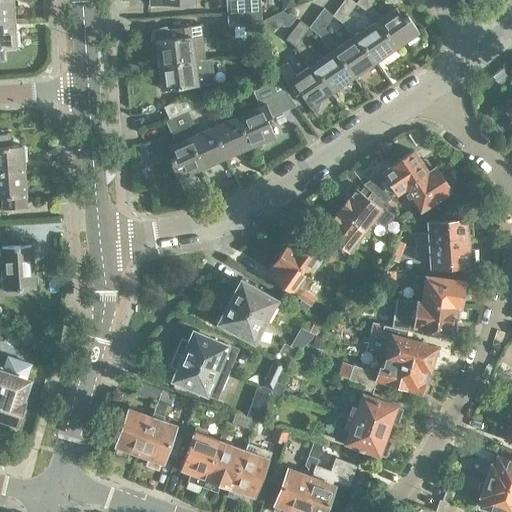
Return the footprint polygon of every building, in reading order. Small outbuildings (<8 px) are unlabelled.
[(0,0),(0,22),(15,21),(13,0),(0,0)] [(226,0),(227,12),(261,10),(260,0),(226,0)] [(351,0),(344,0),(332,15),(333,16),(342,23),(352,37),(360,48),(364,46),(375,61),(396,47),(385,31),(381,33),(373,22),(359,32),(347,16),(356,4),(355,3),(351,0)] [(381,17),(372,4),(374,0),(357,0),(355,3),(356,4),(366,11),(373,22),(381,33),(385,31),(396,47),(419,31),(408,15),(404,18),(396,7),(381,17)] [(333,16),(332,15),(324,8),(309,27),(309,28),(317,33),(330,52),(338,63),(342,60),(353,76),(375,61),(364,46),(360,48),(352,37),(338,46),(325,27),(333,16)] [(261,10),(227,12),(228,25),(262,23),(261,10)] [(287,23),(281,13),(263,23),(264,37),(287,23)] [(309,28),(309,27),(300,20),(285,39),(295,46),(309,66),(317,78),(320,75),(331,91),(353,76),(342,60),(338,63),(330,52),(316,61),(301,39),(309,28)] [(15,21),(0,22),(0,47),(16,46),(15,21)] [(161,65),(195,61),(205,60),(201,25),(156,30),(161,65)] [(165,98),(177,96),(176,88),(208,84),(205,60),(195,61),(161,65),(165,98)] [(317,78),(309,66),(294,76),(285,63),(277,69),(294,93),(299,90),(310,106),(331,91),(320,75),(317,78)] [(251,146),(275,136),(267,118),(272,116),(269,108),(288,94),(277,78),(255,88),(266,104),(242,115),(247,127),(243,129),(251,146)] [(202,105),(203,104),(218,98),(215,91),(196,100),(194,95),(182,100),(186,111),(202,105)] [(168,120),(186,111),(182,100),(163,109),(167,119),(168,120)] [(186,111),(190,120),(206,113),(202,105),(203,104),(186,111)] [(192,124),(190,120),(186,111),(168,120),(167,119),(168,120),(164,121),(169,134),(192,124)] [(247,127),(242,115),(218,125),(223,137),(219,138),(227,157),(251,146),(243,129),(247,127)] [(218,125),(193,136),(199,147),(195,149),(203,167),(227,157),(219,138),(223,137),(218,125)] [(0,172),(23,170),(21,145),(11,146),(10,134),(0,134),(0,172)] [(199,147),(193,136),(170,146),(175,158),(170,160),(178,178),(203,167),(195,149),(199,147)] [(365,185),(371,191),(383,202),(396,193),(431,169),(425,159),(420,158),(419,159),(413,150),(381,170),(383,173),(365,185)] [(435,167),(404,188),(418,210),(449,189),(449,188),(450,188),(451,183),(447,176),(442,175),(441,176),(435,167)] [(23,170),(0,172),(0,197),(1,198),(2,209),(26,207),(23,170)] [(355,189),(338,210),(365,231),(374,219),(384,227),(395,213),(393,211),(386,204),(383,202),(371,191),(366,197),(355,189)] [(393,211),(399,205),(392,198),(386,204),(393,211)] [(365,231),(338,210),(322,231),(348,252),(365,231)] [(414,233),(415,245),(468,241),(467,234),(472,233),(471,220),(467,221),(466,219),(426,221),(427,233),(414,233)] [(326,254),(296,232),(288,242),(284,242),(280,247),(282,252),(280,253),(312,276),(321,263),(335,272),(341,263),(347,267),(352,260),(332,245),(326,254)] [(403,252),(407,244),(398,240),(394,248),(403,252)] [(468,249),(468,241),(415,245),(416,256),(429,255),(430,268),(469,265),(469,263),(474,263),(473,249),(468,249)] [(0,276),(3,276),(4,289),(34,287),(30,244),(0,245),(0,276)] [(399,262),(403,252),(394,248),(390,258),(399,262)] [(312,276),(280,253),(279,255),(275,255),(272,260),(273,264),(266,274),(297,295),(296,296),(301,299),(298,305),(307,311),(316,297),(304,288),(312,276)] [(368,269),(377,277),(385,269),(377,260),(368,269)] [(418,300),(460,306),(463,281),(425,276),(425,278),(416,276),(414,290),(423,291),(422,301),(418,300)] [(229,284),(222,296),(266,319),(277,299),(240,279),(235,287),(229,284)] [(266,319),(222,296),(215,310),(222,313),(217,322),(254,342),(266,319)] [(458,318),(460,306),(418,300),(415,326),(452,331),(453,321),(458,318)] [(386,326),(395,328),(407,331),(410,320),(389,315),(386,326)] [(428,370),(435,347),(411,340),(413,333),(373,324),(370,338),(390,342),(388,348),(391,349),(388,358),(393,360),(426,370),(428,370)] [(297,335),(310,342),(316,336),(301,328),(297,335)] [(227,344),(193,329),(188,340),(181,337),(175,351),(228,373),(235,358),(232,357),(236,348),(227,344)] [(300,351),(310,342),(297,335),(291,346),(300,351)] [(323,351),(326,341),(315,337),(312,347),(323,351)] [(228,373),(175,351),(169,365),(176,368),(171,378),(206,393),(218,398),(228,373)] [(426,370),(393,360),(388,358),(385,368),(380,366),(378,373),(343,361),(338,376),(384,391),(386,383),(418,393),(426,370)] [(22,416),(24,409),(21,403),(19,403),(27,380),(16,377),(20,364),(5,359),(1,372),(0,371),(0,415),(13,420),(14,418),(16,419),(22,416)] [(284,364),(274,359),(262,385),(272,390),(284,364)] [(157,402),(162,390),(139,381),(135,394),(157,402)] [(272,391),(282,395),(286,385),(276,381),(272,391)] [(268,401),(272,391),(264,388),(260,398),(268,401)] [(171,407),(175,394),(162,390),(157,402),(152,416),(153,416),(140,452),(149,456),(147,463),(159,467),(162,460),(163,461),(176,425),(162,419),(167,406),(171,407)] [(278,405),(282,395),(272,391),(268,401),(278,405)] [(360,407),(357,407),(355,406),(351,416),(387,430),(391,421),(396,423),(401,409),(395,407),(396,405),(365,394),(360,407)] [(199,423),(205,405),(195,402),(189,419),(199,423)] [(153,416),(152,416),(130,408),(116,444),(118,444),(116,451),(128,456),(131,449),(140,452),(153,416)] [(252,430),(256,420),(236,412),(232,422),(252,430)] [(341,422),(340,425),(336,436),(348,441),(347,443),(378,455),(379,452),(385,454),(390,441),(384,438),(387,430),(351,416),(340,412),(336,421),(341,422)] [(275,425),(271,436),(284,441),(288,429),(275,425)] [(195,430),(196,430),(181,469),(192,473),(189,481),(202,486),(220,439),(206,434),(207,431),(195,427),(195,430)] [(244,448),(220,439),(202,486),(217,491),(220,484),(229,487),(244,448)] [(303,469),(302,472),(287,467),(274,503),(275,503),(273,510),(278,511),(286,511),(288,508),(297,511),(322,443),(314,440),(305,465),(308,469),(307,471),(303,469)] [(244,448),(229,487),(230,488),(228,495),(241,500),(244,493),(254,497),(271,453),(247,443),(245,448),(244,448)] [(346,451),(322,443),(297,511),(299,511),(323,511),(335,481),(349,486),(357,465),(342,460),(346,451)] [(511,459),(497,454),(494,463),(492,462),(486,464),(483,471),(487,477),(486,479),(511,488),(511,459)] [(511,511),(511,488),(486,479),(480,481),(478,487),(481,493),(480,496),(483,497),(480,505),(500,511),(511,511)] [(455,493),(446,489),(442,500),(451,503),(455,493)] [(458,511),(461,507),(439,499),(435,511),(437,511),(458,511)]
